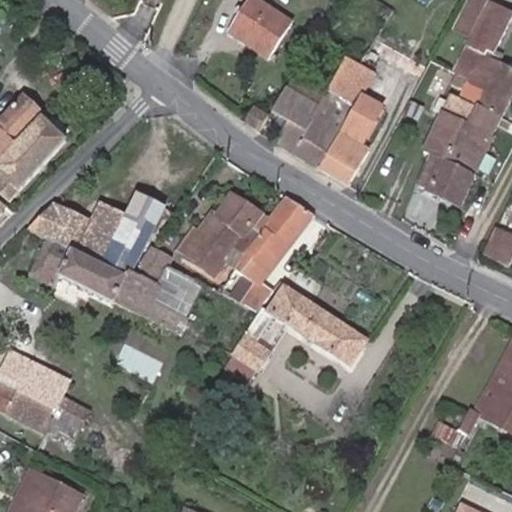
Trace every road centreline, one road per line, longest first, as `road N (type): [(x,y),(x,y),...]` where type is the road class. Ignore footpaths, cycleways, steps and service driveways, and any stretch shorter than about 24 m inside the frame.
road 1 (residential): [(159,85),(234,143),(365,224),(511,303)]
road 2 (residential): [(0,244),(159,85)]
road 3 (residential): [(54,0),(159,85)]
